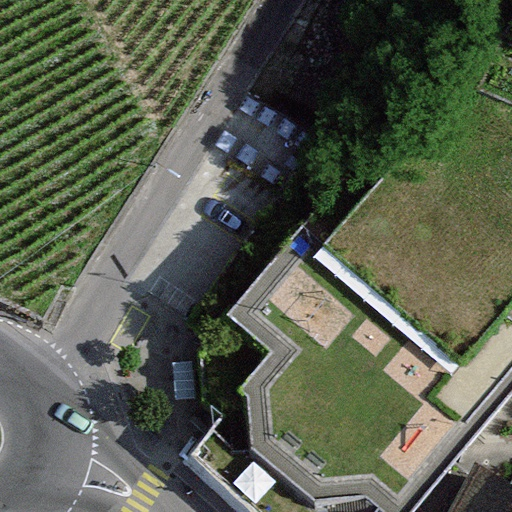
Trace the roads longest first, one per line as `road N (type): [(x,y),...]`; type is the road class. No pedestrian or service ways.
road 1 (track): [(287,0),(40,385)]
road 2 (tertiary): [(55,461),(54,408),(40,385),(0,360)]
